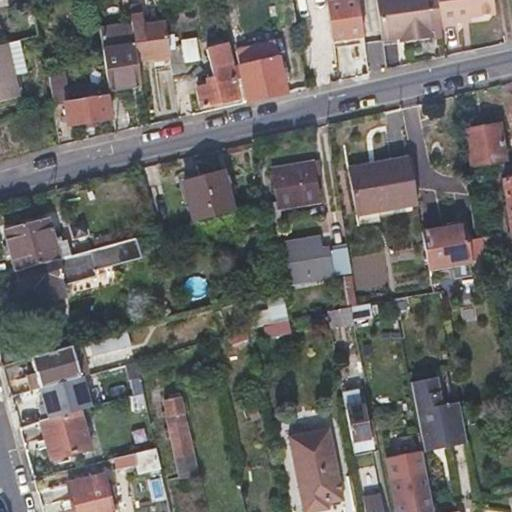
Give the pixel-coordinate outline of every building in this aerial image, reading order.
[(23,0),(25,11),(37,9),(35,0),(23,0)] [(114,0),(97,0),(101,22),(117,20),(114,0)] [(276,29),(292,25),(286,0),(274,0),(270,1),(276,29)] [(352,1),(351,0),(343,0),(344,2),(329,5),(334,39),(363,34),(359,0),(352,1)] [(376,0),(381,39),(402,36),(403,43),(433,38),(427,0),(376,0)] [(427,0),(433,38),(444,37),(443,28),(439,0),(427,0)] [(439,0),(443,28),(457,26),(456,18),(498,12),(495,0),(439,0)] [(157,74),(173,71),(172,65),(171,54),(170,49),(166,22),(146,25),(143,3),(131,5),(135,27),(137,26),(142,59),(154,57),(157,74)] [(115,34),(115,40),(116,46),(105,47),(111,90),(143,85),(137,43),(126,45),(123,32),(115,34)] [(383,46),(403,43),(402,36),(381,39),(383,46)] [(0,43),(0,99),(19,95),(18,93),(14,74),(7,42),(0,43)] [(289,93),(283,69),(277,44),(239,52),(250,102),(289,93)] [(212,79),(208,80),(209,87),(196,90),(199,109),(237,101),(230,64),(235,63),(230,46),(208,50),(212,79)] [(173,71),(174,77),(188,75),(184,47),(170,49),(171,54),(172,65),(173,71)] [(20,73),(14,74),(18,93),(25,91),(20,73)] [(60,127),(99,120),(112,118),(109,96),(56,105),(60,127)] [(507,159),(505,145),(501,128),(501,123),(466,130),(472,165),(507,159)] [(511,139),(510,126),(501,128),(505,145),(511,143),(511,139)] [(409,158),(378,164),(347,170),(355,217),(378,213),(418,206),(409,158)] [(323,207),(320,192),(318,178),(311,179),(309,169),(269,176),(277,215),(323,207)] [(236,217),(231,197),(226,178),(185,187),(195,226),(236,217)] [(379,223),(378,213),(355,217),(357,227),(379,223)] [(13,258),(16,270),(56,260),(58,260),(48,219),(6,230),(10,247),(5,249),(8,259),(13,258)] [(429,271),(450,267),(470,263),(465,229),(423,236),(429,271)] [(499,234),(482,237),(484,246),(501,243),(499,234)] [(94,242),(96,251),(112,247),(110,238),(94,242)] [(290,284),(335,277),(354,274),(347,239),(284,251),(290,284)] [(56,260),(16,270),(21,290),(34,288),(38,304),(65,297),(63,288),(97,280),(96,273),(144,261),(139,240),(112,247),(96,251),(58,260),(56,260)] [(511,264),(503,266),(508,297),(511,296),(511,264)] [(341,287),(346,312),(353,311),(360,309),(356,284),(341,287)] [(276,316),(278,328),(289,325),(283,293),(271,296),(276,316)] [(329,316),(331,329),(356,325),(353,311),(346,312),(329,316)] [(256,321),(259,332),(278,328),(276,316),(256,321)] [(129,342),(126,332),(90,341),(93,351),(129,342)] [(26,373),(28,380),(30,388),(81,376),(75,352),(80,350),(78,344),(31,356),(35,370),(26,373)] [(211,355),(209,344),(198,347),(201,357),(211,355)] [(174,362),(173,354),(151,359),(153,370),(163,368),(163,364),(174,362)] [(468,438),(462,405),(446,408),(443,408),(439,398),(443,394),(441,381),(416,386),(427,445),(431,445),(436,451),(447,442),(468,438)] [(161,387),(163,400),(180,396),(177,383),(161,387)] [(196,475),(188,436),(180,396),(163,400),(180,478),(196,475)] [(345,398),(354,446),(370,443),(364,410),(356,412),(353,396),(345,398)] [(91,444),(86,428),(81,411),(43,421),(53,455),(91,444)] [(347,505),(341,471),(334,437),(294,444),(306,511),(332,511),(332,508),(347,505)] [(469,446),(468,438),(447,442),(436,451),(431,445),(427,445),(428,453),(436,452),(440,456),(449,450),(469,446)] [(117,456),(119,463),(120,471),(137,466),(139,473),(162,468),(157,447),(117,456)] [(114,511),(111,495),(107,473),(69,481),(74,511),(114,511)] [(435,511),(429,478),(393,485),(398,511),(435,511)]
